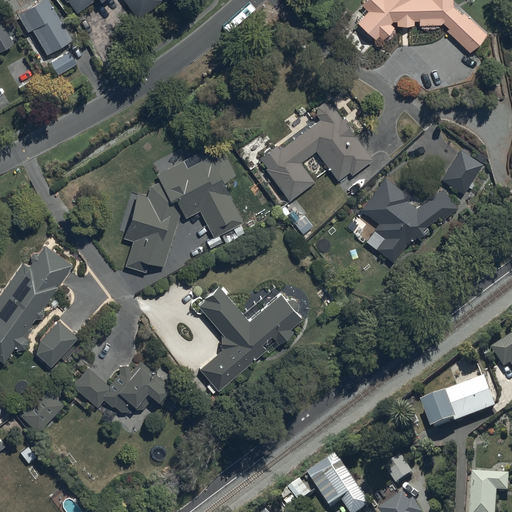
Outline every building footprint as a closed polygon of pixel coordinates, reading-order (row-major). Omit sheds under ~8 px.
[(71,41),(46,0),(43,0),(17,16),(28,33),(32,31),(47,56),(71,41)] [(67,0),(77,13),(95,0),(98,0),(100,3),(104,0),(124,0),(137,19),(163,1),(162,0),(67,0)] [(367,0),(362,6),(369,13),(357,24),(375,41),(379,37),(382,41),(394,29),(390,25),(392,23),(397,23),(397,27),(414,27),(414,22),(419,22),(419,26),(440,26),(442,24),(448,30),(446,32),(470,53),(487,35),(464,14),(462,16),(453,8),(452,0),(367,0)] [(0,51),(13,45),(0,22),(0,51)] [(69,52),(49,64),(57,77),(77,65),(69,52)] [(320,121),(279,151),(276,147),(260,159),(267,169),(266,170),(288,201),(314,183),(300,164),(316,152),(337,181),(349,172),(351,175),(372,161),(348,127),(349,126),(344,120),(342,121),(330,105),(323,103),(316,108),(316,116),(320,121)] [(208,148),(182,161),(183,162),(156,175),(160,182),(150,187),(147,198),(138,195),(123,239),(133,242),(125,266),(144,273),(147,266),(163,267),(180,212),(184,220),(200,211),(214,238),(242,223),(229,197),(230,196),(223,185),(235,176),(223,152),(212,157),(208,148)] [(471,183),(482,166),(459,151),(440,180),(464,195),(468,188),(471,189),(474,185),(471,183)] [(386,179),(361,211),(379,225),(374,231),(385,240),(376,250),(393,264),(407,244),(408,245),(416,238),(418,241),(428,233),(425,229),(440,217),(443,221),(458,209),(442,189),(416,210),(407,202),(410,198),(403,192),(386,179)] [(293,212),(286,217),(293,226),(295,224),(302,235),(314,227),(306,216),(299,220),(293,212)] [(42,310),(72,266),(44,246),(28,268),(22,264),(0,295),(0,362),(3,364),(14,349),(17,351),(24,350),(27,346),(26,339),(31,331),(28,329),(35,319),(41,319),(43,316),(42,310)] [(199,370),(218,391),(265,351),(261,346),(271,338),(278,346),(292,334),(290,331),(302,321),(296,314),(296,313),(297,313),(297,312),(298,311),(298,310),(298,309),(298,308),(298,307),(298,306),(298,305),(297,305),(297,304),(296,303),(295,302),(294,302),(294,301),(293,301),(292,301),(291,301),(290,301),(289,301),(288,301),(288,302),(287,302),(281,295),(249,323),(218,288),(204,299),(205,301),(198,308),(224,338),(221,338),(221,349),(223,349),(199,370)] [(36,354),(50,368),(77,339),(58,322),(40,342),(36,354)] [(511,337),(493,350),(505,370),(511,366),(511,337)] [(88,369),(72,387),(97,408),(104,400),(111,407),(114,407),(121,412),(127,412),(131,406),(134,409),(146,394),(158,404),(167,393),(169,395),(173,390),(140,362),(130,373),(130,367),(118,366),(118,375),(109,386),(88,369)] [(434,434),(497,410),(485,379),(438,397),(440,400),(424,406),(434,434)] [(45,389),(21,414),(19,416),(37,433),(44,426),(63,406),(45,389)] [(36,458),(27,446),(19,453),(28,464),(36,458)] [(363,511),(371,507),(337,455),(308,474),(332,510),(344,503),(349,511),(363,511)] [(413,475),(402,458),(388,467),(399,484),(413,475)] [(511,477),(474,475),(472,511),(497,511),(498,494),(510,495),(511,477)] [(62,492),(53,481),(45,488),(54,499),(62,492)] [(311,496),(301,482),(290,490),(300,504),(311,496)] [(404,496),(379,511),(421,511),(415,502),(410,505),(404,496)]
